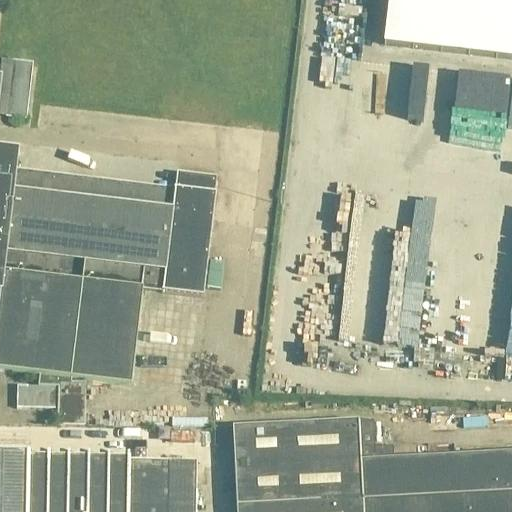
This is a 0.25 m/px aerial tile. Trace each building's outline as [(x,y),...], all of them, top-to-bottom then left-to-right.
[(511,0),(388,0),(384,47),(511,61),(511,0)] [(0,78),(0,77),(0,117),(24,120),(30,66),(2,63),(0,78)] [(462,71),(455,128),(468,130),(476,73),(462,71)] [(503,173),(511,173),(511,71),(507,71),(503,173)] [(488,155),(497,155),(501,79),(482,78),(481,98),(476,98),(473,164),(487,165),(488,155)] [(71,386),(71,382),(130,389),(142,292),(161,295),(161,296),(203,301),(215,197),(214,197),(216,180),(176,175),(174,193),(15,174),(17,155),(0,152),(0,373),(38,378),(38,389),(17,388),(17,411),(58,412),(58,428),(84,429),(85,386),(71,386)] [(330,242),(335,192),(293,189),(288,246),(306,248),(307,240),(330,242)] [(511,196),(378,195),(377,236),(511,237),(511,196)] [(393,329),(369,326),(364,368),(388,371),(393,329)] [(300,352),(318,355),(319,341),(302,339),(300,352)] [(232,431),(236,511),(511,511),(511,456),(391,462),(391,449),(374,450),(373,424),(232,431)] [(0,456),(0,511),(195,511),(196,466),(127,464),(127,463),(27,461),(27,457),(0,456)]
